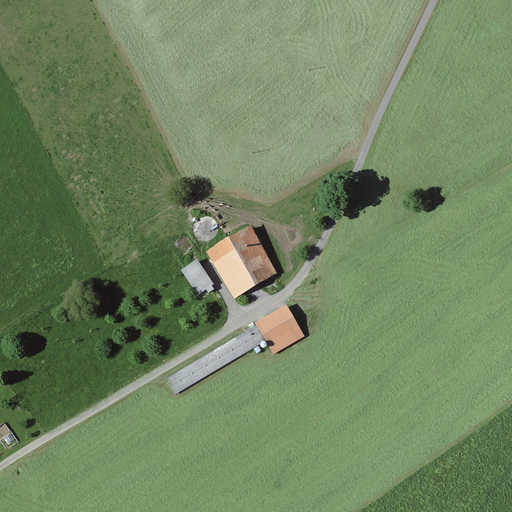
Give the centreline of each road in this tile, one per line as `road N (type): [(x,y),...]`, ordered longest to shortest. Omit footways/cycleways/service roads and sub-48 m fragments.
road 1 (unclassified): [(0,468),(290,288),(333,220),(433,0)]
road 2 (track): [(297,279),(511,162)]
